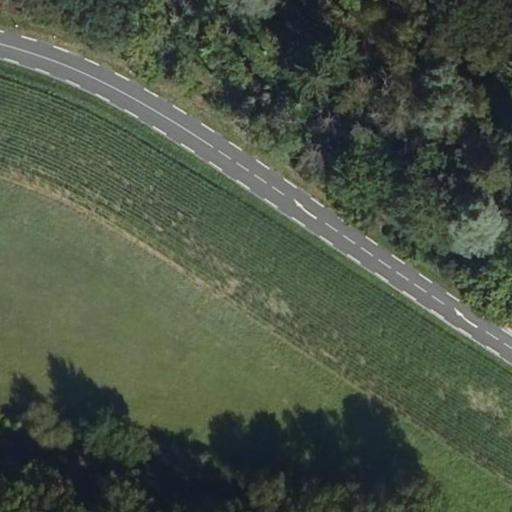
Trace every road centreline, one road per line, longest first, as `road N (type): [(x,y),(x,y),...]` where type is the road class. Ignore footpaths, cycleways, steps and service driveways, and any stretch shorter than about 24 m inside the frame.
road 1 (tertiary): [(0,45),(107,90),(511,356)]
road 2 (unclassified): [(195,511),(33,487),(0,492)]
